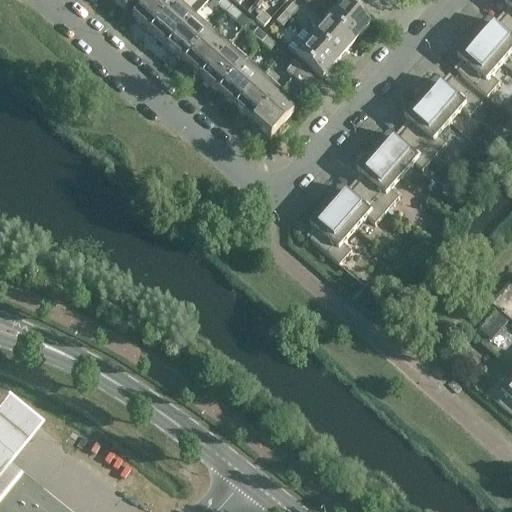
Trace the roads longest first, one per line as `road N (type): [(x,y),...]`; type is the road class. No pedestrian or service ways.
road 1 (residential): [(420,37),(295,181),(268,184),(251,180),(41,0)]
road 2 (secondary): [(288,511),(183,428),(72,359)]
